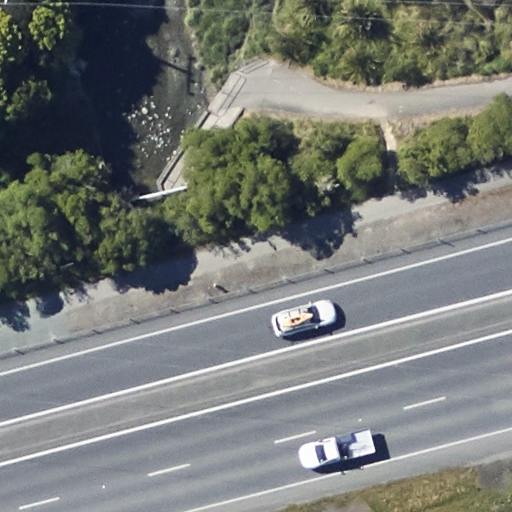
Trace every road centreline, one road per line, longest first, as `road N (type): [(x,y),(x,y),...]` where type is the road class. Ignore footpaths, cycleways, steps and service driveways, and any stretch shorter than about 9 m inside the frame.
road 1 (trunk): [(511,379),(14,511)]
road 2 (trunk): [(256,337),(511,263)]
road 3 (trunk): [(0,404),(256,337)]
road 4 (trunk): [(256,337),(511,289)]
